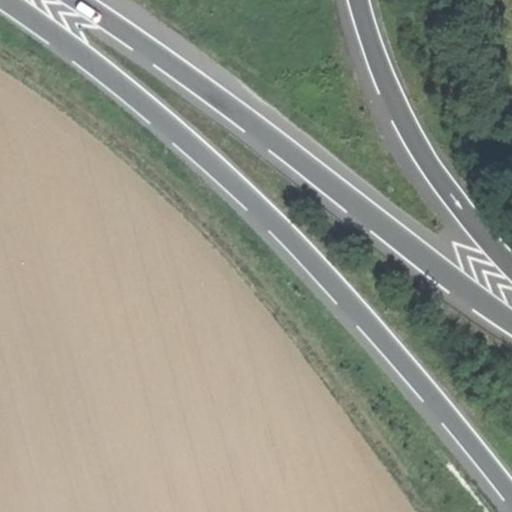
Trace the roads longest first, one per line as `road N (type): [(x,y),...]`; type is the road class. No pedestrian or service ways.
road 1 (trunk): [(0,0),(140,101),(229,181),(468,433),(511,491)]
road 2 (primary): [(86,0),(511,321)]
road 3 (motorway): [(358,0),(409,135),(511,270)]
